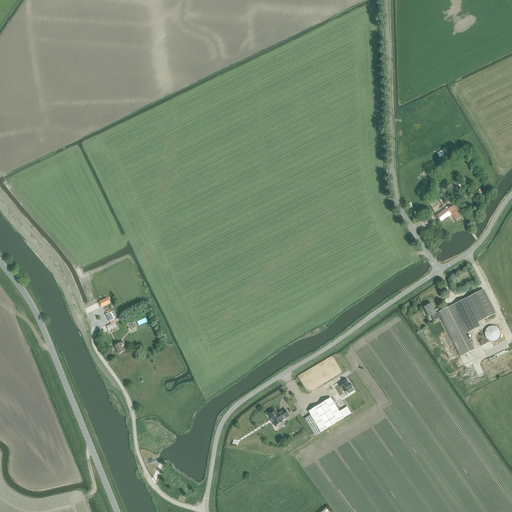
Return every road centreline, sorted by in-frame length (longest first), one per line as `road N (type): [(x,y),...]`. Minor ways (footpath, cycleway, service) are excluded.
road 1 (unclassified): [(206,511),(217,435),(234,406),(438,271)]
road 2 (unclassified): [(438,271),(393,188),(386,0)]
road 3 (tertiary): [(115,511),(35,310),(0,260)]
